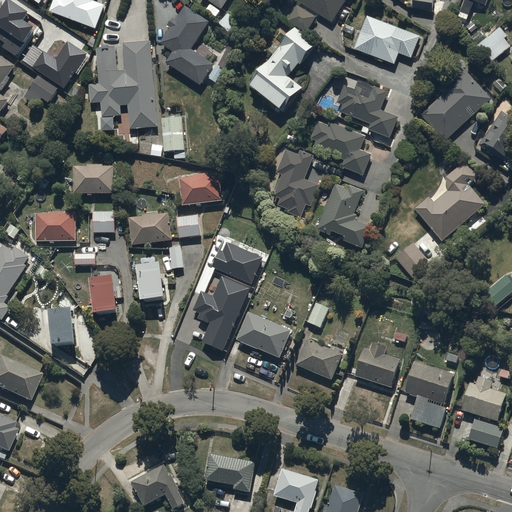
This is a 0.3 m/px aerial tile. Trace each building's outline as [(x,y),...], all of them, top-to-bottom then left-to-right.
[(43,0),(22,0),(23,0),(37,10),(43,0)] [(103,0),(82,0),(78,8),(96,19),(107,2),(103,0)] [(205,0),(222,12),(230,0),(205,0)] [(300,0),(299,3),(333,25),(348,0),(300,0)] [(433,0),(414,0),(413,10),(433,13),(435,0),(433,0)] [(489,0),(465,0),(466,0),(457,22),(466,25),(475,4),(486,8),(489,0)] [(220,69),(193,52),(213,22),(188,5),(177,21),(174,20),(169,28),(172,30),(161,45),(174,54),(167,65),(184,76),(183,78),(199,89),(201,87),(202,88),(205,84),(208,86),(220,69)] [(287,21),(289,23),(307,35),(318,19),(297,5),(287,21)] [(4,14),(0,20),(0,32),(26,50),(29,45),(34,49),(43,35),(38,32),(46,20),(35,12),(32,17),(18,8),(11,18),(4,14)] [(230,14),(220,24),(233,39),(244,29),(230,14)] [(369,18),(356,50),(396,67),(401,55),(412,60),(421,39),(369,18)] [(490,65),(511,48),(505,40),(508,37),(500,28),(486,39),(479,31),(471,38),(478,46),(476,48),(490,65)] [(250,88),(251,88),(283,114),(288,109),(289,110),(306,91),(291,79),(302,65),(302,66),(318,46),(298,29),(250,88)] [(159,128),(152,42),(124,44),(126,72),(119,73),(117,48),(98,50),(101,85),(90,86),(92,105),(102,104),(103,119),(123,117),(122,107),(130,106),(131,118),(118,119),(119,131),(159,128)] [(240,46),(233,42),(220,67),(227,71),(240,46)] [(0,114),(1,115),(10,101),(2,96),(12,80),(10,78),(17,67),(0,55),(0,114)] [(33,56),(27,66),(72,96),(79,85),(33,56)] [(445,143),(492,100),(465,71),(442,92),(444,94),(420,116),(445,143)] [(41,77),(25,98),(38,107),(43,101),(50,106),(61,91),(41,77)] [(344,107),(342,114),(372,126),(370,131),(375,133),(373,139),(381,143),(383,138),(391,141),(399,119),(382,112),(389,93),(360,82),(357,91),(346,86),(338,105),(344,107)] [(511,118),(504,113),(480,146),(507,166),(511,158),(511,118)] [(163,120),(163,121),(165,155),(176,154),(176,161),(187,160),(184,119),(163,120)] [(368,138),(334,124),(332,128),(319,123),(312,140),(318,143),(315,151),(345,162),(343,168),(365,177),(373,156),(362,152),(368,138)] [(0,144),(1,145),(11,131),(0,124),(0,144)] [(154,146),(152,157),(163,158),(164,148),(154,146)] [(300,156),(287,151),(278,175),(283,177),(275,198),(282,201),(279,207),(289,211),(288,214),(303,220),(308,207),(312,209),(321,187),(307,181),(316,158),(301,152),(300,156)] [(434,205),(429,199),(415,211),(443,243),(486,206),(470,187),(479,179),(466,164),(445,181),(447,184),(445,185),(450,191),(434,205)] [(0,166),(0,185),(6,190),(14,179),(5,173),(6,171),(0,166)] [(75,168),(75,196),(116,196),(115,166),(89,166),(89,168),(75,168)] [(180,181),(183,208),(225,203),(221,173),(193,177),(193,179),(180,181)] [(349,191),(336,187),(319,232),(332,237),(334,233),(346,238),(344,242),(365,250),(374,229),(356,222),(358,217),(355,215),(364,193),(350,188),(349,191)] [(94,214),(95,235),(116,234),(115,213),(94,214)] [(130,216),(134,247),(174,242),(170,215),(159,216),(158,213),(130,216)] [(51,214),(37,215),(37,243),(78,242),(77,215),(67,215),(67,214),(51,214)] [(199,215),(178,218),(181,241),(202,238),(199,215)] [(11,225),(6,234),(16,241),(22,232),(11,225)] [(415,244),(405,253),(428,280),(438,271),(415,244)] [(0,320),(3,323),(12,310),(6,305),(10,299),(8,298),(28,268),(27,267),(32,259),(16,248),(13,252),(5,246),(0,253),(0,320)] [(183,248),(171,249),(173,271),(185,270),(183,248)] [(75,255),(75,267),(97,267),(98,255),(75,255)] [(164,265),(139,268),(144,305),(169,301),(164,265)] [(116,279),(92,282),(97,317),(121,314),(116,279)] [(244,301),(204,284),(192,310),(216,320),(211,330),(228,337),(244,301)] [(317,304),(309,324),(322,330),(331,310),(317,304)] [(75,311),(52,313),(55,348),(79,345),(75,311)] [(251,315),(239,341),(281,360),(293,333),(251,315)] [(308,341),(297,367),(333,382),(344,356),(342,355),(346,346),(332,340),(328,349),(308,341)] [(365,350),(356,378),(392,390),(402,362),(386,357),(388,350),(373,344),(370,352),(365,350)] [(1,356),(0,359),(0,389),(32,404),(45,377),(1,356)] [(455,376),(415,363),(405,393),(419,397),(411,421),(440,431),(448,408),(445,407),(455,376)] [(472,385),(464,413),(498,424),(507,396),(492,391),(494,384),(479,379),(477,387),(472,385)] [(0,418),(0,450),(9,454),(18,433),(15,431),(17,425),(0,418)] [(475,422),(469,441),(498,450),(504,430),(475,422)] [(258,464),(211,456),(206,483),(236,488),(235,492),(252,495),(258,464)] [(166,466),(133,484),(146,508),(151,506),(154,511),(163,506),(160,501),(167,497),(175,511),(186,505),(179,491),(180,491),(172,475),(171,476),(166,466)] [(321,483),(284,471),(275,498),(299,506),(296,511),(311,511),(318,493),(317,493),(321,483)] [(359,511),(364,496),(335,487),(327,511),(359,511)]
